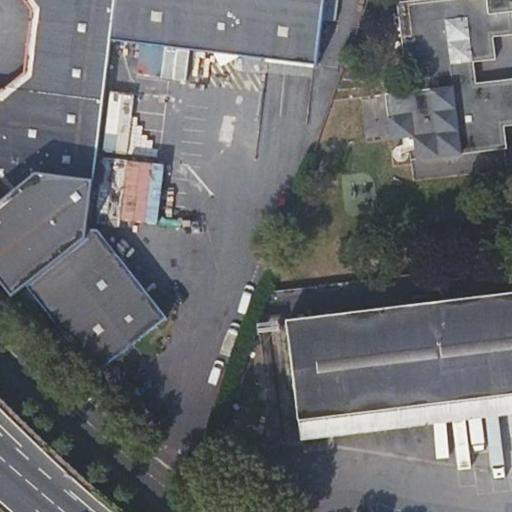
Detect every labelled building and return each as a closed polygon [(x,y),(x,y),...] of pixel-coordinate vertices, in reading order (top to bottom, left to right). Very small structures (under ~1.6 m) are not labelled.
[(111,38),(115,0),(23,0),(28,7),(22,71),(1,88),(0,86),(0,182),(8,192),(0,198),(0,277),(12,294),(26,283),(85,237),(111,38)] [(115,0),(111,38),(214,51),(221,64),(240,54),(318,64),(326,0),(115,0)] [(387,92),(392,137),(416,135),(418,155),(507,145),(504,123),(511,122),(511,76),(476,80),(474,58),(497,55),(495,34),(511,31),(511,0),(399,0),(407,66),(429,64),(432,87),(387,92)] [(162,47),(161,78),(185,79),(187,48),(162,47)] [(164,160),(171,97),(107,90),(101,155),(113,156),(106,219),(156,224),(162,160),(164,160)] [(413,161),(415,176),(440,173),(438,159),(413,161)] [(26,283),(94,371),(166,315),(97,227),(85,237),(26,283)] [(511,289),(287,318),(300,419),(405,406),(511,392),(511,289)] [(511,392),(405,406),(300,419),(301,439),(511,412),(511,392)]
